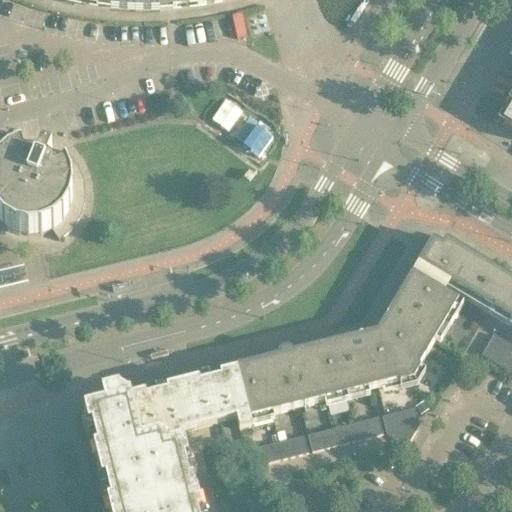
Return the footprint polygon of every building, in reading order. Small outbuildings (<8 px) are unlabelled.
[(511,108),(502,125),(511,130),(511,108)] [(27,179),(21,155),(20,155),(8,160),(0,167),(0,224),(3,228),(14,235),(27,238),(40,236),(51,232),(58,243),(72,231),(81,217),(85,200),(83,182),(77,167),(65,153),(56,164),(50,161),(51,158),(41,154),(31,178),(27,179)] [(511,297),(511,283),(435,238),(416,268),(499,318),(511,297)] [(412,277),(377,335),(413,384),(420,372),(418,371),(458,304),(412,277)] [(511,297),(499,318),(511,325),(511,297)] [(413,384),(377,335),(333,346),(346,398),(399,385),(399,387),(413,384)] [(511,348),(493,337),(481,358),(511,376),(511,348)] [(236,371),(237,372),(249,423),(346,398),(333,346),(292,357),(291,354),(278,358),(278,360),(236,371)] [(199,511),(192,484),(189,485),(183,464),(187,463),(180,436),(236,422),(238,432),(251,429),(249,423),(237,372),(219,376),(220,380),(199,386),(198,382),(166,390),(167,394),(146,399),(145,395),(127,400),(128,402),(121,404),(119,392),(101,397),(104,408),(83,414),(87,431),(91,430),(97,451),(93,452),(101,485),(105,484),(110,505),(106,506),(107,511),(199,511)] [(419,428),(414,411),(381,419),(386,437),(406,449),(419,428)] [(382,438),(378,420),(307,438),(311,455),(382,438)] [(303,439),(256,451),(261,468),(308,456),(303,439)]
